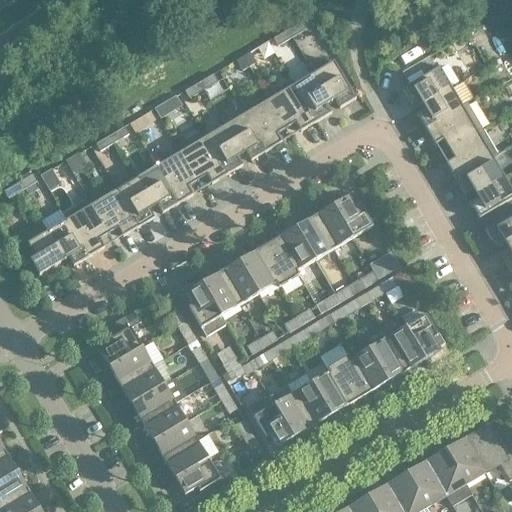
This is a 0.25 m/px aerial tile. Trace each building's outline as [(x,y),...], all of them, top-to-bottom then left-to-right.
[(306,31),(301,23),(287,31),(292,39),(306,31)] [(292,39),(287,31),(273,40),(277,48),(292,39)] [(250,53),(243,58),(249,67),(256,63),(250,53)] [(243,58),(236,62),(242,72),(249,67),(243,58)] [(433,66),(428,58),(401,74),(406,82),(433,66)] [(333,63),(313,75),(330,104),(334,102),(339,110),(355,100),(333,63)] [(419,103),(421,107),(451,89),(439,69),(401,91),(411,107),(419,103)] [(217,83),(213,75),(198,84),(203,92),(217,83)] [(330,104),(313,75),(293,87),(315,124),(331,115),(326,107),(330,104)] [(203,92),(198,84),(184,93),(188,100),(203,92)] [(315,124),(293,87),(281,94),(280,91),(267,98),(285,130),(295,124),(300,133),(315,124)] [(462,109),(451,89),(421,107),(424,111),(416,115),(425,131),(462,109)] [(285,130),(267,98),(254,106),(256,109),(244,116),(266,153),(281,144),(276,135),(285,130)] [(166,103),(154,110),(159,119),(171,112),(166,103)] [(469,121),(462,109),(425,131),(434,147),(443,141),(448,151),(480,132),(472,119),(469,121)] [(266,153),(244,116),(224,128),(241,157),(246,154),(250,162),(266,153)] [(129,136),(124,128),(110,137),(114,144),(129,136)] [(241,157),(224,128),(205,139),(227,176),(242,167),(237,159),(241,157)] [(488,145),(480,132),(448,151),(454,160),(445,165),(454,181),(492,158),(485,147),(488,145)] [(114,144),(110,137),(95,145),(100,153),(114,144)] [(227,176),(205,139),(193,146),(191,143),(178,151),(197,183),(206,177),(211,186),(227,176)] [(197,183),(178,151),(165,159),(167,162),(155,169),(177,206),(193,197),(187,188),(197,183)] [(503,178),(492,158),(454,181),(464,196),(472,191),(474,195),(503,178)] [(177,206),(155,169),(135,180),(153,209),(157,207),(162,215),(177,206)] [(51,170),(40,176),(50,191),(60,184),(51,170)] [(37,183),(32,176),(18,184),(22,192),(37,183)] [(511,200),(511,192),(503,178),(474,195),(477,200),(468,204),(478,221),(511,200)] [(153,209),(135,180),(116,192),(138,229),(153,220),(149,212),(153,209)] [(22,192),(18,184),(3,193),(8,200),(22,192)] [(138,229),(116,192),(104,199),(102,196),(89,204),(108,235),(117,230),(122,238),(138,229)] [(348,197),(332,207),(352,240),(372,228),(360,207),(355,210),(348,197)] [(108,235),(89,204),(76,211),(78,214),(66,221),(88,258),(104,249),(99,241),(108,235)] [(352,240),(332,207),(313,218),(333,251),(352,240)] [(502,242),(504,246),(511,241),(511,214),(484,231),(494,247),(502,242)] [(333,251),(313,218),(295,229),(314,262),(333,251)] [(88,258),(66,221),(47,233),(64,262),(68,260),(73,268),(88,258)] [(314,262),(295,229),(276,240),(298,277),(299,277),(297,273),(314,262)] [(64,262),(47,233),(26,245),(35,259),(29,262),(38,277),(64,262)] [(298,277),(276,240),(257,252),(279,289),(298,277)] [(511,268),(511,241),(504,246),(507,251),(499,255),(508,271),(511,268)] [(279,289),(257,252),(238,263),(258,296),(276,285),(278,289),(279,289)] [(390,254),(367,267),(372,274),(377,282),(390,275),(399,269),(390,254)] [(258,296),(238,263),(219,274),(239,307),(258,296)] [(239,307),(219,274),(201,285),(221,318),(239,307)] [(377,282),(372,274),(359,282),(364,290),(377,282)] [(397,287),(392,279),(379,287),(384,295),(397,287)] [(221,318),(201,285),(185,294),(192,307),(188,309),(200,330),(221,318)] [(384,295),(379,287),(366,294),(371,302),(384,295)] [(348,289),(335,296),(340,304),(352,297),(348,289)] [(340,304),(335,296),(322,304),(327,312),(340,304)] [(360,309),(355,301),(342,309),(347,317),(360,309)] [(347,317),(342,309),(329,316),(334,324),(347,317)] [(185,324),(177,311),(169,315),(177,328),(185,324)] [(309,311),(297,319),(301,327),(314,319),(309,311)] [(406,328),(404,329),(424,362),(440,352),(433,340),(437,337),(424,317),(419,320),(414,311),(401,319),(406,328)] [(111,345),(99,353),(108,369),(141,349),(130,330),(140,324),(134,313),(103,331),(103,333),(106,331),(111,340),(109,341),(111,345)] [(301,327),(297,319),(284,327),(288,335),(301,327)] [(321,332),(317,323),(304,331),(309,339),(321,332)] [(192,336),(185,324),(177,328),(184,341),(192,336)] [(424,362),(404,329),(386,340),(405,373),(424,362)] [(309,339),(304,331),(291,339),(296,347),(309,339)] [(272,333),(259,341),(264,349),(277,341),(272,333)] [(405,373),(386,340),(367,351),(387,384),(405,373)] [(264,349),(259,341),(246,349),(251,357),(264,349)] [(284,354),(280,346),(267,353),(271,361),(284,354)] [(207,361),(199,348),(191,353),(199,365),(207,361)] [(152,368),(141,349),(108,369),(119,387),(152,368)] [(387,384),(367,351),(349,361),(347,357),(346,358),(368,395),(387,384)] [(271,361),(267,353),(254,361),(258,369),(271,361)] [(222,366),(227,374),(240,366),(235,358),(222,366)] [(368,395),(346,358),(326,369),(348,407),(368,395)] [(215,374),(207,361),(199,365),(206,378),(215,374)] [(244,374),(240,366),(227,374),(231,382),(244,374)] [(163,386),(152,368),(119,387),(130,406),(163,386)] [(348,407),(326,369),(326,370),(328,374),(310,384),(330,418),(348,407)] [(330,418),(310,384),(292,395),(311,429),(330,418)] [(229,398),(221,385),(213,390),(221,403),(229,398)] [(174,405),(163,386),(130,406),(141,425),(174,405)] [(311,429),(292,395),(273,406),(293,440),(311,429)] [(237,411),(229,398),(221,403),(229,416),(237,411)] [(185,424),(174,405),(141,425),(152,443),(185,424)] [(293,440),(273,406),(253,419),(265,439),(269,437),(277,449),(293,440)] [(251,435),(243,422),(235,427),(243,440),(251,435)] [(196,442),(185,424),(152,443),(163,462),(196,442)] [(474,437),(465,442),(484,475),(498,466),(508,483),(511,480),(511,458),(496,432),(490,436),(486,430),(485,430),(473,436),(474,437)] [(259,448),(251,435),(243,440),(251,453),(259,448)] [(207,461),(196,442),(163,462),(174,480),(207,461)] [(484,475),(465,442),(456,447),(456,446),(446,454),(465,486),(484,475)] [(465,486),(446,454),(434,459),(435,460),(426,465),(445,498),(465,486)] [(0,483),(17,473),(6,455),(0,458),(0,483)] [(220,481),(207,461),(174,480),(184,497),(196,489),(205,503),(234,486),(228,476),(220,481)] [(445,498),(426,465),(417,470),(406,477),(426,510),(445,498)] [(0,508),(28,492),(17,473),(0,483),(0,508)] [(421,511),(426,510),(406,477),(395,482),(395,483),(387,488),(400,511),(421,511)] [(400,511),(387,488),(378,494),(377,493),(367,500),(374,511),(400,511)] [(36,511),(39,511),(28,492),(0,508),(0,511),(36,511)] [(374,511),(367,500),(356,506),(356,507),(347,511),(374,511)]
